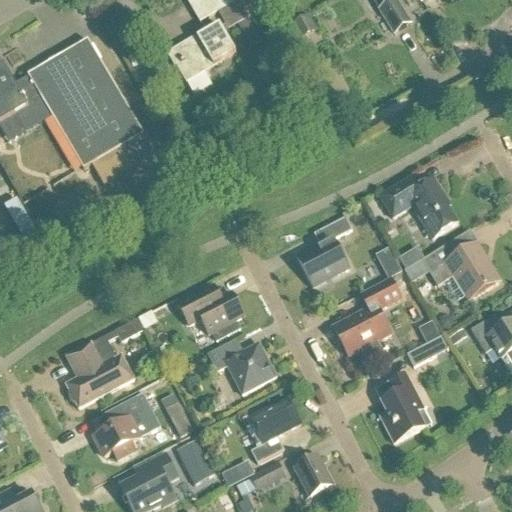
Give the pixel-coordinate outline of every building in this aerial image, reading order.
[(200,28),(219,17),(229,35),(250,23),(240,5),(234,9),(228,0),(199,0),(188,7),(200,28)] [(372,0),(370,2),(378,15),(394,40),(412,29),(396,3),(394,0),(372,0)] [(308,19),(293,28),(301,42),(316,34),(308,19)] [(236,57),(220,30),(208,37),(207,35),(173,55),(180,67),(176,69),(186,87),(236,57)] [(40,100),(66,145),(84,175),(144,139),(88,45),(15,88),(4,69),(0,71),(0,129),(29,112),(27,108),(40,100)] [(353,102),(331,65),(319,72),(341,109),(353,102)] [(419,194),(412,183),(380,202),(393,224),(413,212),(433,245),(458,229),(441,201),(444,200),(434,184),(419,194)] [(17,204),(5,212),(25,246),(38,239),(17,204)] [(352,236),(346,223),(314,239),(321,251),(298,264),(313,292),(349,273),(334,245),(352,236)] [(50,248),(61,241),(53,229),(43,235),(50,248)] [(0,262),(13,255),(0,233),(0,262)] [(459,260),(451,248),(422,266),(438,292),(457,280),(472,305),(499,288),(475,250),(459,260)] [(382,255),(392,280),(407,274),(397,249),(382,255)] [(404,277),(392,284),(395,290),(401,301),(413,295),(404,277)] [(372,313),(334,332),(349,362),(361,355),(365,362),(367,361),(368,364),(380,357),(379,355),(382,354),(378,346),(391,340),(378,314),(401,302),(395,290),(392,284),(368,296),(369,300),(367,301),(372,313)] [(214,291),(203,297),(178,310),(190,331),(201,325),(209,341),(212,339),(217,348),(241,335),(237,326),(245,322),(233,298),(220,304),(214,291)] [(166,310),(153,317),(158,328),(172,321),(166,310)] [(424,329),(430,344),(444,339),(438,323),(424,329)] [(495,354),(502,364),(511,378),(511,377),(511,327),(502,334),(498,333),(492,323),(471,335),(486,359),(495,354)] [(74,408),(77,409),(80,414),(135,385),(122,361),(117,364),(109,347),(119,342),(122,349),(146,336),(139,324),(116,336),(116,337),(92,349),(67,362),(79,384),(67,390),(70,395),(69,397),(69,399),(69,400),(69,401),(70,403),(70,404),(70,405),(71,406),(73,407),(74,408)] [(449,342),(454,350),(467,342),(462,334),(449,342)] [(243,358),(237,345),(208,360),(218,378),(228,373),(243,401),(277,383),(259,349),(243,358)] [(429,348),(407,360),(414,373),(436,362),(429,348)] [(424,414),(405,378),(375,394),(388,419),(381,423),(395,449),(425,433),(417,418),(424,414)] [(132,449),(141,444),(162,433),(144,399),(105,419),(112,433),(94,442),(105,463),(114,458),(118,466),(136,456),(132,449)] [(302,431),(288,404),(250,424),(263,450),(252,456),(258,469),(285,455),(278,443),(302,431)] [(185,452),(177,456),(181,463),(196,491),(216,480),(197,446),(185,452)] [(179,483),(167,460),(143,472),(150,484),(123,498),(130,511),(158,511),(162,510),(162,511),(164,511),(177,505),(168,488),(179,483)] [(311,503),(333,491),(317,461),(296,472),(311,503)] [(242,487),(255,480),(249,468),(236,475),(242,487)] [(258,496),(286,481),(280,468),(251,483),(258,496)] [(39,511),(33,499),(10,511),(3,499),(0,500),(0,511),(39,511)] [(244,505),(238,509),(239,511),(252,511),(249,503),(247,500),(242,502),(244,505)]
